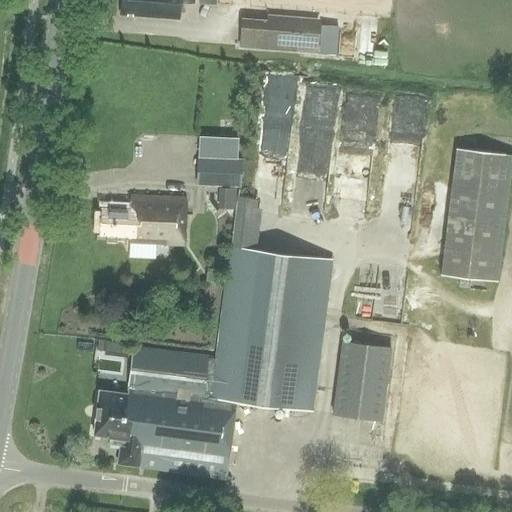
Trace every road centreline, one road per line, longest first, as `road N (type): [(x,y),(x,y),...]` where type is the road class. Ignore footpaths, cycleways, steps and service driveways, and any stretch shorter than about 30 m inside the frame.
road 1 (secondary): [(0,382),(34,207),(59,0)]
road 2 (unclassified): [(0,466),(297,511)]
